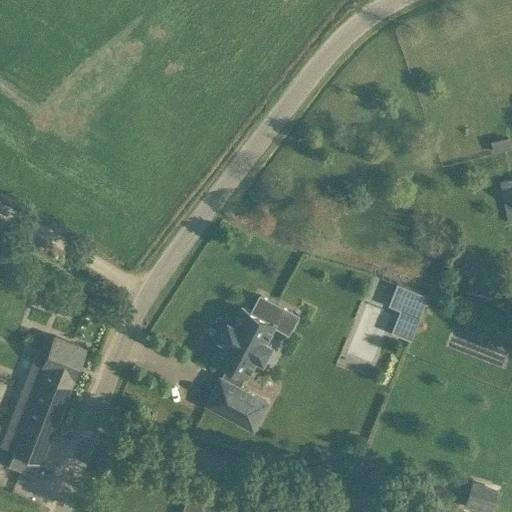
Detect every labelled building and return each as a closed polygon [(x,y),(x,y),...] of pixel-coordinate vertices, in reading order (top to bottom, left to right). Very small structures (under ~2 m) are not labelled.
[(494,152),(505,149),(511,148),(509,136),(491,140),(493,150),(494,152)] [(511,178),(502,180),(509,222),(511,221),(511,178)] [(385,273),(377,294),(407,305),(415,285),(385,273)] [(228,320),(225,325),(221,331),(218,337),(224,340),(215,357),(229,365),(222,377),(220,376),(206,403),(253,427),(267,401),(236,384),(243,372),(247,374),(256,356),(262,359),(271,343),(265,340),(274,322),(272,321),(280,306),(280,305),(260,294),(252,310),(242,305),(233,323),(228,320)] [(12,452),(40,462),(85,346),(54,334),(43,362),(33,358),(0,443),(13,449),(12,452)] [(105,476),(109,465),(101,461),(96,473),(97,477),(101,479),(105,476)] [(465,504),(490,511),(498,487),(473,479),(465,504)]
